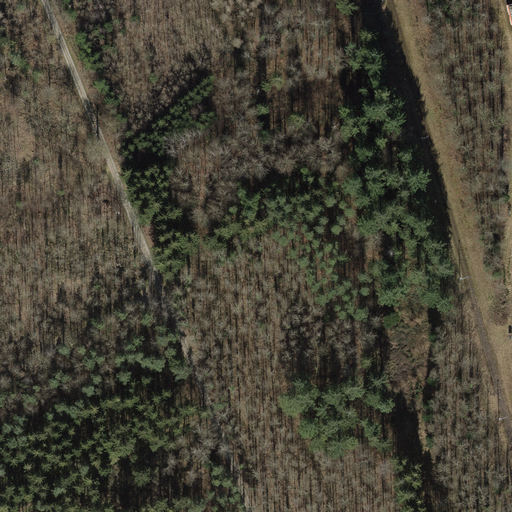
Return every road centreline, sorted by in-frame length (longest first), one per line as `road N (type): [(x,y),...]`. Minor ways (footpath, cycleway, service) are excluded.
road 1 (track): [(45,0),(250,511)]
road 2 (track): [(208,406),(25,511)]
road 3 (track): [(162,288),(0,376)]
